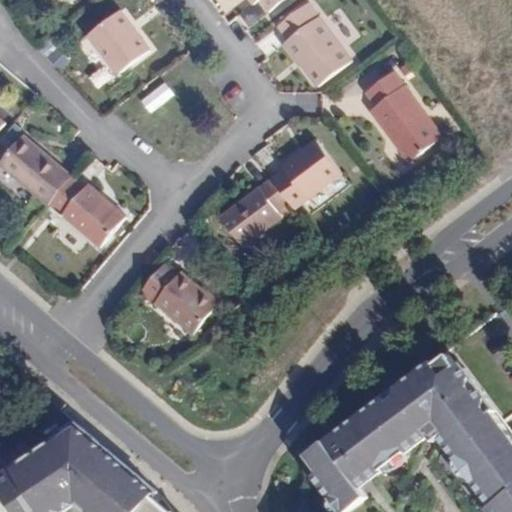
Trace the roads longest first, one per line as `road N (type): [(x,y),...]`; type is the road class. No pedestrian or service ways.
road 1 (residential): [(219,488),(373,309),(511,207)]
road 2 (residential): [(0,29),(176,203)]
road 3 (residential): [(49,351),(62,384),(182,482),(219,488)]
road 4 (residential): [(219,488),(200,452),(79,357),(49,351)]
road 5 (residential): [(49,351),(176,203)]
road 6 (residential): [(176,203),(268,105)]
road 7 (residential): [(268,105),(193,0)]
